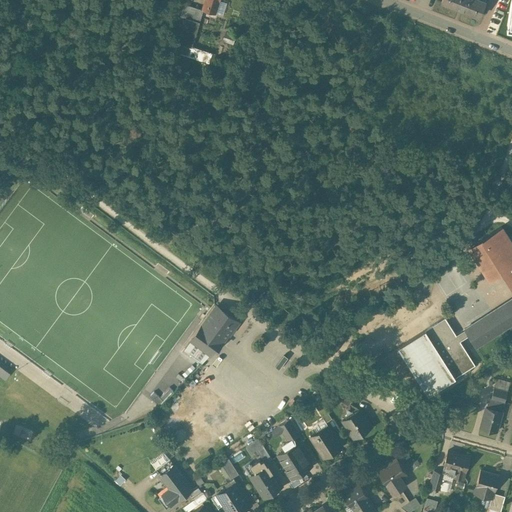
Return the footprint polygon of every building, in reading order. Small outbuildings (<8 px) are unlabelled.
[(219,1),(217,0),(206,0),(207,0),(206,0),(202,10),(196,8),(203,10),(215,14),(219,1)] [(464,0),(441,0),(441,1),(461,9),(464,0)] [(485,1),(482,0),(464,0),(461,9),(479,16),(485,1)] [(196,8),(184,4),(180,16),(186,18),(192,20),(196,8)] [(203,10),(196,8),(192,20),(200,22),(203,10)] [(192,20),(186,18),(178,43),(191,47),(192,46),(200,22),(192,20)] [(212,53),(192,46),(191,47),(178,43),(175,52),(209,63),(212,53)] [(511,285),(511,298),(464,329),(456,335),(460,341),(468,335),(475,347),(511,323),(511,244),(501,227),(470,247),(490,279),(503,271),(511,285)] [(216,305),(191,339),(210,353),(215,346),(216,347),(221,340),(222,340),(229,332),(230,333),(238,321),(216,305)] [(445,317),(398,347),(428,394),(475,365),(460,341),(456,335),(445,317)] [(336,330),(323,348),(332,354),(345,337),(336,330)] [(288,357),(284,354),(275,365),(279,368),(288,357)] [(11,368),(5,364),(2,368),(4,372),(7,374),(11,368)] [(169,386),(160,396),(164,400),(174,390),(169,386)] [(507,391),(494,388),(491,398),(504,402),(507,391)] [(353,398),(340,389),(335,397),(349,406),(353,398)] [(160,396),(154,391),(150,395),(160,405),(164,400),(160,396)] [(504,402),(491,398),(489,397),(486,407),(502,411),(504,402)] [(319,399),(313,402),(319,411),(325,407),(319,399)] [(332,418),(325,407),(319,411),(326,422),(332,418)] [(486,407),(480,427),(496,431),(502,411),(486,407)] [(360,408),(345,418),(349,425),(347,426),(354,438),(372,427),(360,408)] [(299,433),(289,418),(272,429),(276,435),(283,430),(289,440),(299,433)] [(328,424),(311,435),(310,435),(324,457),(342,446),(328,424)] [(251,451),(257,449),(253,441),(247,443),(251,451)] [(296,442),(278,453),(293,477),(312,465),(296,442)] [(272,458),(263,445),(257,449),(265,462),(272,458)] [(470,456),(448,450),(444,465),(455,468),(453,476),(463,479),(465,471),(470,456)] [(155,465),(169,457),(165,451),(152,459),(155,465)] [(174,462),(170,457),(156,467),(160,473),(174,462)] [(396,458),(378,470),(388,485),(388,484),(393,493),(406,485),(400,477),(406,473),(396,458)] [(239,473),(231,460),(223,465),(231,478),(239,473)] [(174,462),(160,473),(172,488),(159,498),(166,507),(178,497),(178,498),(190,489),(187,485),(190,483),(174,462)] [(268,464),(260,469),(261,471),(254,476),(259,484),(258,485),(264,495),(281,485),(268,464)] [(455,468),(444,465),(442,473),(445,473),(444,479),(452,481),(453,476),(455,468)] [(442,473),(434,470),(429,486),(441,489),(444,479),(445,473),(442,473)] [(499,475),(481,470),(476,486),(477,486),(494,491),(499,475)] [(124,479),(120,475),(116,480),(120,484),(124,479)] [(452,481),(444,479),(441,489),(447,490),(449,491),(452,481)] [(236,480),(216,493),(228,511),(237,511),(251,503),(236,480)] [(368,496),(358,482),(343,492),(348,499),(346,502),(348,505),(348,506),(351,505),(352,506),(353,506),(355,510),(356,511),(376,511),(367,497),(368,496)] [(494,491),(477,486),(475,493),(492,497),(493,492),(494,492),(494,491)] [(402,489),(389,497),(392,500),(393,500),(401,506),(407,511),(401,506),(409,500),(402,489)] [(203,491),(194,498),(198,503),(207,497),(203,491)] [(494,492),(493,492),(492,497),(489,508),(500,511),(505,496),(494,492)] [(425,507),(436,509),(439,499),(428,496),(425,507)] [(401,506),(393,500),(392,500),(378,509),(379,511),(406,511),(407,511),(401,506)] [(210,511),(204,503),(190,511),(210,511)]
